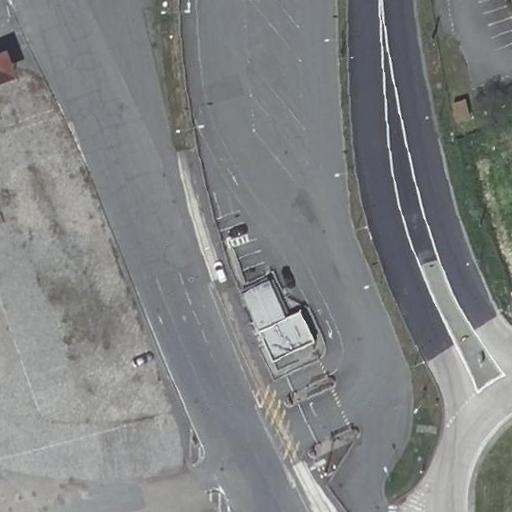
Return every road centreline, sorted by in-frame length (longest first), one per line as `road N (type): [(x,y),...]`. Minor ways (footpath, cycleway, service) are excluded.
road 1 (secondary): [(360,0),(369,128),(388,227),(469,430)]
road 2 (secondary): [(511,354),(470,295),(447,234),(396,0)]
